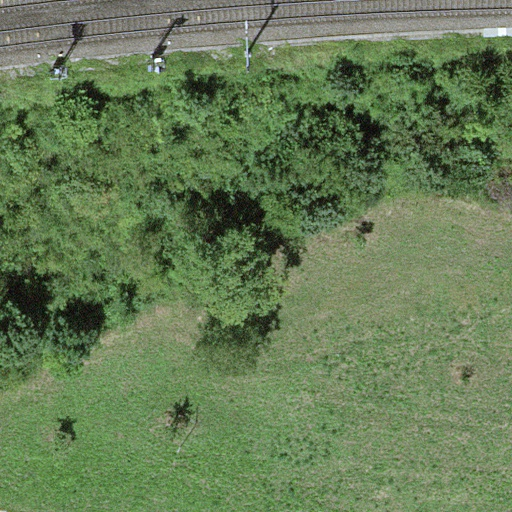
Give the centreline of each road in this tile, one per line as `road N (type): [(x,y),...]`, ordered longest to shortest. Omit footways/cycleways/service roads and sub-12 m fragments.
road 1 (motorway): [(0,166),(260,326),(511,457)]
road 2 (motorway): [(511,203),(184,0)]
